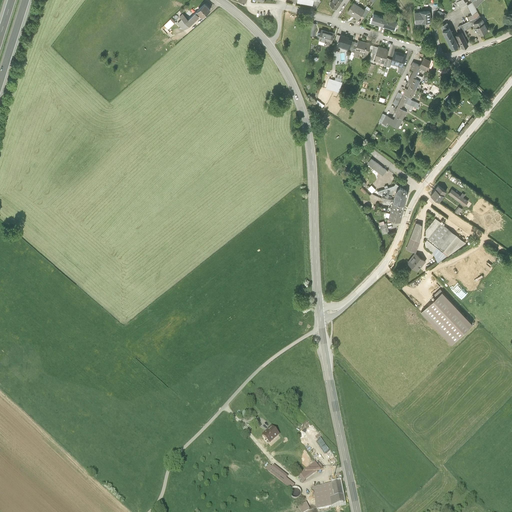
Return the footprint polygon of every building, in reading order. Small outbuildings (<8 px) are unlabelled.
[(342,0),(332,0),(330,4),(336,9),(342,0)] [(464,1),(463,0),(458,0),(456,1),(460,8),(467,5),(464,1)] [(472,2),(467,5),(472,14),(468,16),(470,20),(480,16),(480,15),(478,11),(477,12),(475,8),(472,2)] [(364,10),(354,3),(347,12),(358,19),(361,15),(364,10)] [(211,10),(205,4),(197,11),(201,16),(203,17),(211,10)] [(364,10),(361,15),(364,17),(370,8),(367,6),(364,10)] [(197,11),(188,20),(182,13),(179,17),(181,20),(177,23),(185,31),(201,16),(197,11)] [(430,11),(415,12),(416,22),(430,21),(430,11)] [(385,18),(373,14),(371,22),(383,26),(385,18)] [(481,19),(480,16),(470,20),(472,26),(473,28),(476,26),(479,34),(488,30),(482,18),(481,19)] [(397,22),(385,18),(383,26),(395,30),(397,22)] [(168,29),(175,22),(171,19),(164,25),(168,29)] [(464,36),(467,35),(464,30),(472,26),(470,20),(459,26),(461,31),(464,36)] [(455,37),(447,22),(440,26),(447,40),(455,37)] [(329,33),(321,30),(320,33),(318,32),(318,33),(317,34),(318,35),(319,36),(318,39),(319,40),(318,43),(330,46),(331,43),(334,34),(329,32),(329,33)] [(464,36),(461,31),(456,34),(462,48),(468,45),(464,36)] [(348,38),(341,36),(338,48),(349,51),(352,42),(348,41),(348,38)] [(458,44),(455,37),(447,40),(451,48),(458,44)] [(370,44),(358,41),(354,56),(358,58),(359,55),(363,56),(362,58),(366,59),(370,44)] [(390,50),(378,47),(373,62),(385,65),(390,50)] [(407,55),(394,52),(391,65),(403,69),(407,55)] [(428,63),(422,60),(419,66),(421,67),(420,70),(424,71),(428,63)] [(419,66),(413,63),(410,69),(413,71),(407,83),(410,84),(409,87),(416,91),(421,82),(415,79),(420,70),(421,67),(419,66)] [(342,83),(329,78),(326,90),(339,94),(342,83)] [(436,97),(440,89),(433,85),(429,93),(436,97)] [(416,91),(409,87),(407,90),(405,89),(402,95),(398,93),(395,99),(413,108),(414,107),(418,109),(420,104),(412,100),(416,91)] [(396,114),(395,117),(402,120),(408,110),(411,112),(413,108),(395,99),(393,104),(398,106),(394,113),(396,114)] [(402,120),(395,117),(394,120),(383,114),(379,120),(398,129),(402,120)] [(387,169),(366,153),(361,159),(382,175),(387,169)] [(393,188),(396,189),(400,186),(395,182),(394,184),(377,190),(378,193),(393,188)] [(447,190),(437,183),(430,192),(439,200),(447,190)] [(404,203),(407,191),(400,186),(396,189),(393,200),(404,203)] [(468,200),(451,187),(447,193),(464,205),(468,200)] [(402,210),(404,203),(393,200),(391,207),(402,210)] [(400,220),(401,214),(389,212),(388,217),(400,220)] [(466,242),(435,217),(426,229),(425,236),(448,254),(466,242)] [(389,232),(385,220),(378,222),(382,235),(389,232)] [(421,223),(415,221),(405,248),(415,252),(420,240),(421,223)] [(417,272),(426,261),(415,252),(407,264),(417,272)] [(472,322),(441,290),(420,311),(451,343),(472,322)] [(407,300),(400,307),(407,314),(414,307),(407,300)] [(280,435),(272,425),(261,435),(270,444),(280,435)] [(312,425),(308,430),(312,434),(317,430),(312,425)] [(321,470),(315,463),(298,476),(304,483),(321,470)] [(269,466),(266,470),(291,490),(295,486),(287,480),(288,478),(274,466),(272,468),(269,466)] [(345,506),(341,483),(312,488),(316,511),(345,506)]
